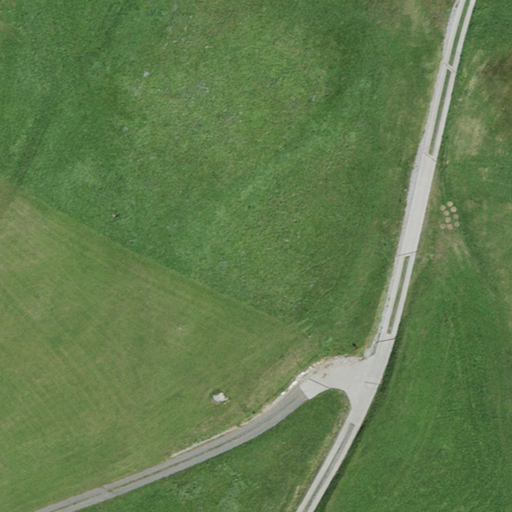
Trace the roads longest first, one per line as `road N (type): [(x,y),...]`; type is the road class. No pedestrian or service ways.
road 1 (track): [(384,353),(325,355),(275,396),(2,511)]
road 2 (track): [(469,0),(384,353)]
road 3 (track): [(384,353),(303,511)]
